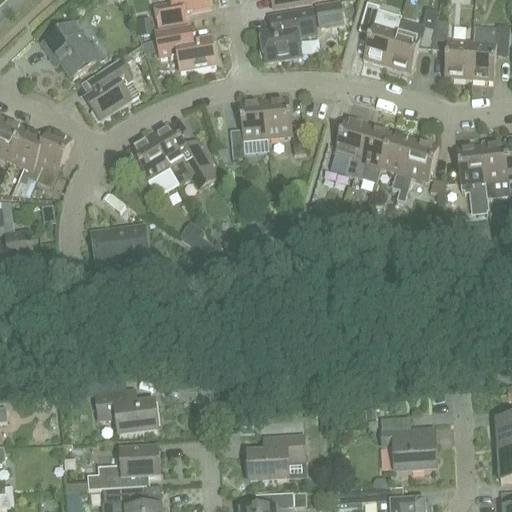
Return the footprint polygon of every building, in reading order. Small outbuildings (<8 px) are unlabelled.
[(210,9),(208,0),(170,0),(172,7),(153,10),(157,32),(186,27),(184,14),(210,9)] [(253,0),(254,1),(258,0),(271,0),(273,11),(309,5),(308,0),(253,0)] [(315,7),(319,30),(344,26),(341,3),(315,7)] [(395,35),(399,22),(399,20),(376,14),(377,11),(365,7),(357,35),(369,39),(361,64),(385,71),(395,35)] [(395,35),(385,71),(409,78),(417,49),(431,50),(435,25),(438,15),(426,11),(421,29),(399,22),(395,35)] [(272,34),(259,37),(262,50),(259,52),(261,61),(264,62),(265,66),(300,59),(297,40),(315,37),(311,13),(270,20),(272,34)] [(446,26),(435,25),(431,50),(445,52),(443,83),(467,85),(470,47),(445,45),(446,26)] [(70,83),(96,66),(87,52),(89,51),(81,38),(78,39),(71,28),(41,48),(52,64),(56,61),(70,83)] [(214,70),(209,43),(195,45),(192,31),(154,38),(159,62),(176,59),(179,76),(214,70)] [(470,47),(467,85),(492,87),(494,55),(506,56),(508,32),(496,31),(495,49),(470,47)] [(94,96),(84,103),(100,127),(130,107),(139,100),(139,96),(129,82),(121,69),(118,64),(97,78),(87,85),(94,96)] [(285,103),(262,106),(265,142),(290,139),(292,158),(304,157),(301,132),(289,133),(285,103)] [(265,142),(262,106),(237,109),(241,139),(228,140),(231,166),(243,165),(240,145),(265,142)] [(3,122),(0,129),(0,160),(10,165),(24,131),(3,122)] [(344,122),(328,173),(352,181),(367,130),(344,122)] [(167,174),(177,190),(190,182),(196,192),(199,193),(217,182),(194,145),(183,151),(169,129),(148,142),(167,174)] [(367,130),(352,181),(375,188),(380,172),(390,137),(367,130)] [(17,186),(26,190),(29,183),(27,182),(46,141),(45,140),(24,131),(10,165),(24,171),(17,186)] [(48,134),(45,140),(46,141),(27,182),(29,183),(26,190),(22,199),(31,200),(44,171),(57,177),(71,144),(48,134)] [(397,194),(413,144),(390,137),(380,172),(396,177),(392,193),(397,194)] [(511,141),(505,142),(502,145),(507,185),(511,184),(511,141)] [(167,174),(148,142),(127,155),(143,181),(132,187),(145,209),(156,202),(146,187),(167,174)] [(413,144),(397,194),(400,195),(397,204),(405,207),(413,182),(426,186),(436,151),(413,144)] [(508,202),(506,185),(507,185),(502,145),(503,148),(479,151),(486,217),(487,217),(485,205),(508,202)] [(486,217),(479,151),(454,153),(459,191),(474,189),(476,205),(470,206),(471,219),(486,217)] [(431,196),(443,199),(445,187),(434,185),(431,196)] [(14,238),(11,221),(13,221),(11,207),(2,206),(3,212),(1,213),(4,230),(5,230),(5,239),(6,239),(11,275),(12,275),(35,272),(30,235),(14,238)] [(0,284),(13,283),(12,275),(11,275),(6,239),(5,239),(5,230),(4,230),(1,213),(0,212),(0,284)] [(190,226),(180,241),(207,260),(207,259),(214,249),(201,240),(204,235),(190,226)] [(472,229),(475,248),(489,246),(487,227),(472,229)] [(142,232),(92,238),(96,272),(119,269),(122,289),(147,286),(145,265),(146,265),(142,232)] [(303,239),(294,268),(328,263),(332,248),(303,239)] [(268,241),(244,248),(254,280),(278,273),(268,241)] [(190,256),(184,282),(200,286),(205,259),(190,256)] [(156,435),(153,407),(128,410),(127,396),(95,400),(99,425),(116,423),(118,439),(156,435)] [(411,421),(381,423),(382,437),(412,435),(411,421)] [(511,425),(496,426),(498,457),(511,455),(511,425)] [(394,477),(434,475),(432,447),(421,448),(420,434),(412,435),(382,437),(380,437),(381,451),(393,450),(394,477)] [(303,467),(302,441),(269,443),(270,457),(247,458),(249,486),(286,484),(285,468),(303,467)] [(13,491),(4,492),(4,485),(0,484),(0,469),(1,470),(4,466),(4,453),(0,453),(0,498),(13,498),(13,491)] [(88,494),(101,493),(145,491),(147,491),(146,482),(158,481),(157,454),(119,456),(120,471),(99,472),(99,480),(88,481),(88,494)] [(511,455),(498,457),(499,486),(511,485),(511,455)] [(160,511),(157,511),(145,511),(145,491),(101,493),(101,506),(99,507),(99,511),(160,511)] [(428,511),(428,506),(423,507),(423,503),(393,505),(392,492),(358,494),(359,508),(374,507),(374,511),(428,511)] [(13,511),(13,498),(0,498),(0,511),(13,511)] [(294,511),(293,498),(257,500),(257,511),(294,511)]
